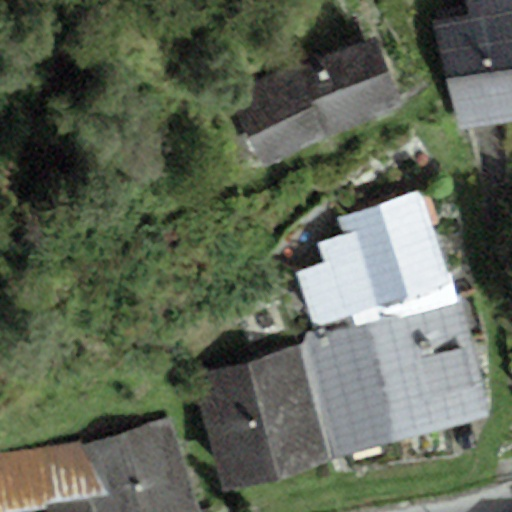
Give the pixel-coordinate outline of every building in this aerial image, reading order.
[(511,120),(511,0),(462,0),(467,20),(436,27),(458,132),(511,120)] [(324,134),(402,106),(378,38),(300,66),(231,100),(263,168),(324,134)] [(318,245),(324,267),(297,275),(312,325),(452,283),(425,196),(340,221),(345,237),(318,245)] [(492,416),(463,305),(380,327),(410,438),(492,416)] [(329,459),(410,438),(380,327),(299,349),(329,459)] [(329,459),(299,349),(192,377),(222,488),(329,459)] [(80,442),(0,455),(0,511),(196,511),(171,417),(80,442)]
